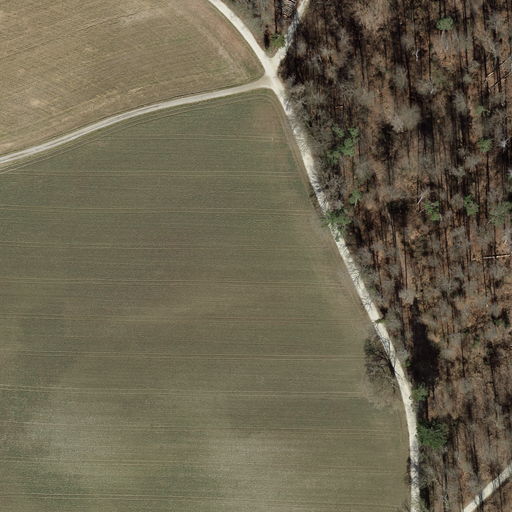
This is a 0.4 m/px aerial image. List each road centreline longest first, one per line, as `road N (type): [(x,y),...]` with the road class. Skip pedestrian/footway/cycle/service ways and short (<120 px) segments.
road 1 (track): [(216,0),(273,76),(391,351),(414,433),(415,511)]
road 2 (track): [(0,161),(273,76),(305,0)]
